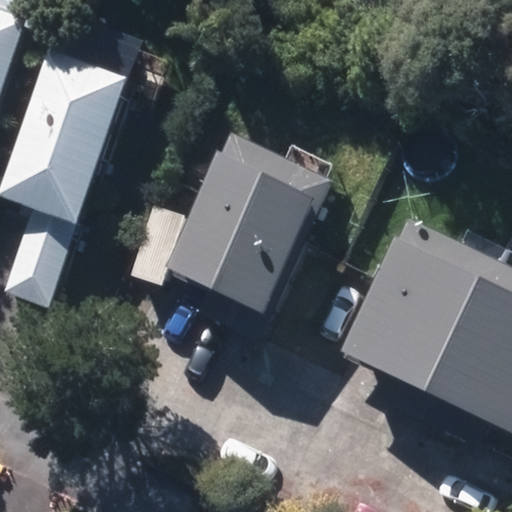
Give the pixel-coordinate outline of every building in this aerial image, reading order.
[(0,109),(28,26),(0,16),(0,109)] [(5,299),(51,315),(131,84),(49,56),(0,198),(0,203),(34,214),(5,299)] [(200,320),(267,349),(339,185),(333,182),(339,170),(293,150),(288,162),(234,139),(224,161),(220,158),(169,275),(211,294),(200,320)] [(397,244),(341,359),(386,382),(376,401),(426,426),(510,254),(469,234),(461,248),(412,223),(401,245),(397,244)] [(511,255),(510,254),(426,426),(479,452),(489,432),(511,442),(511,255)]
